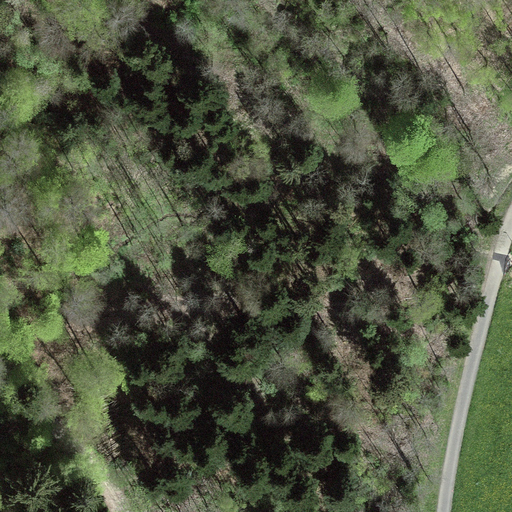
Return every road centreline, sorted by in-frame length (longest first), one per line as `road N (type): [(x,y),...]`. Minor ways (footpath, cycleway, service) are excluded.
road 1 (residential): [(443,511),(466,386),(511,215)]
road 2 (track): [(0,379),(88,457),(125,511)]
